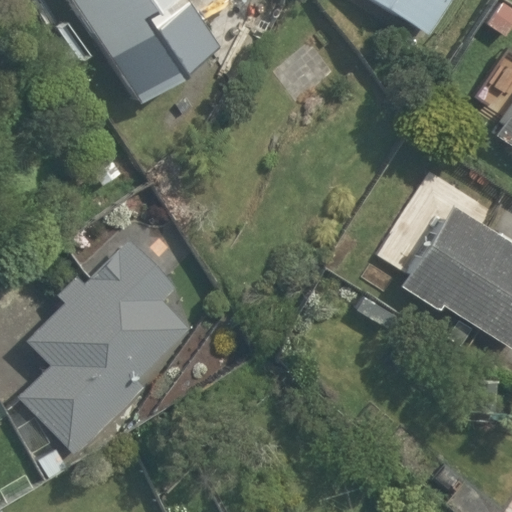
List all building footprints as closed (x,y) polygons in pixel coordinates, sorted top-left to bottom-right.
[(66,0),(137,101),(216,46),(184,0),(66,0)] [(357,0),(422,38),(444,0),(357,0)] [(511,88),(485,130),(511,147),(511,88)] [(502,349),(511,332),(511,243),(479,223),(490,206),(426,167),(375,250),(402,266),(392,282),(502,349)] [(163,275),(112,230),(19,334),(48,360),(13,399),(69,449),(185,320),(150,289),(163,275)] [(511,511),(511,493),(498,511),(511,511)]
